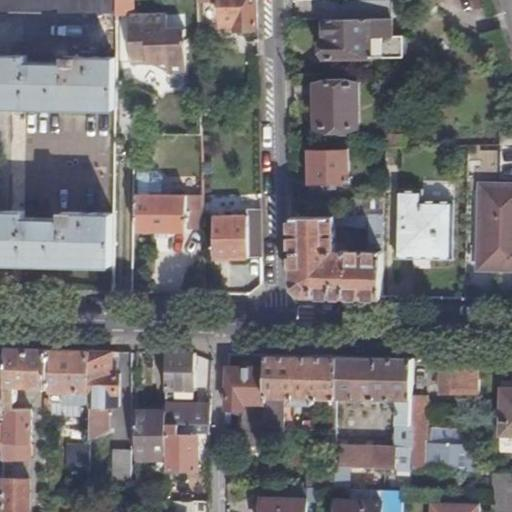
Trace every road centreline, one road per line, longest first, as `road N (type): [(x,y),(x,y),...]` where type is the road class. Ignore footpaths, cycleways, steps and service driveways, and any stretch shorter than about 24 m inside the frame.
road 1 (residential): [(273,0),(276,330)]
road 2 (residential): [(511,335),(276,330)]
road 3 (residential): [(219,327),(0,322)]
road 4 (residential): [(217,511),(219,327)]
